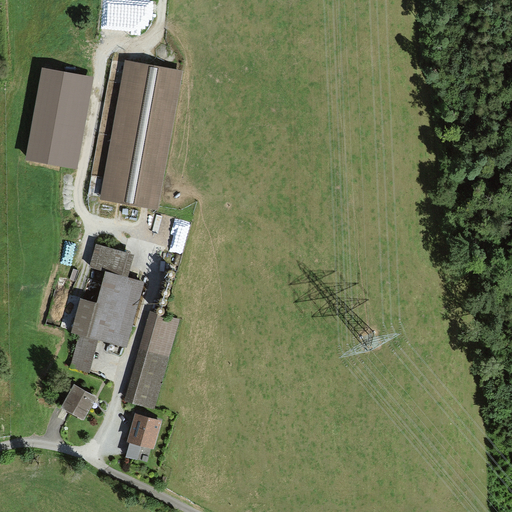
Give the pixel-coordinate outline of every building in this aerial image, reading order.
[(184,77),(127,67),(101,205),(158,215),(184,77)] [(76,172),(93,79),(41,69),(24,163),(76,172)] [(186,253),(189,220),(171,219),(168,251),(186,253)] [(96,308),(80,303),(71,336),(79,338),(70,368),(90,373),(98,344),(127,350),(144,285),(128,281),(134,258),(96,248),(90,271),(105,274),(96,308)] [(179,322),(150,314),(125,406),(154,413),(179,322)] [(96,399),(74,387),(62,410),(84,422),(93,405),(96,399)] [(151,419),(136,414),(127,443),(154,451),(163,423),(151,419)]
